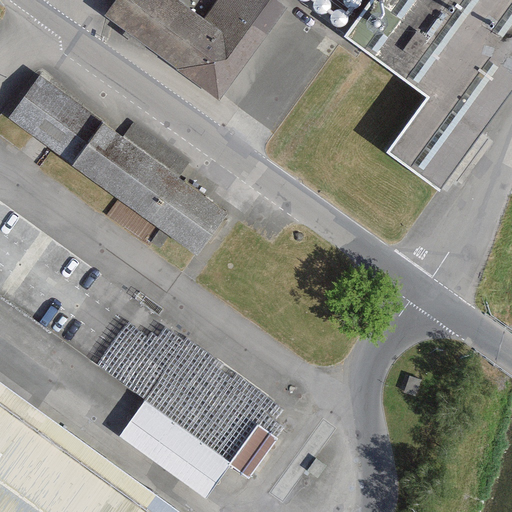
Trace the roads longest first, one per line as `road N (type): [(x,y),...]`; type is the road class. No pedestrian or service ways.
road 1 (unclassified): [(421,290),(20,0)]
road 2 (unknown): [(368,406),(74,201),(0,160)]
road 3 (unknown): [(0,322),(178,458),(273,511)]
road 4 (unclassified): [(379,511),(369,372),(421,290)]
road 5 (unclassified): [(421,290),(511,137)]
